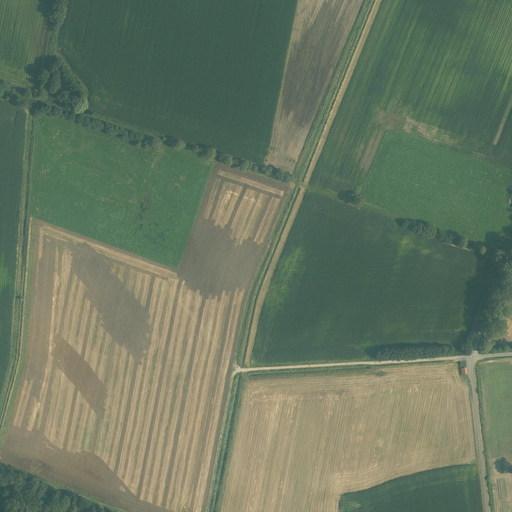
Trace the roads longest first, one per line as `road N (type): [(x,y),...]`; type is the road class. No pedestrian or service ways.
road 1 (track): [(294,182),(249,300),(206,511)]
road 2 (track): [(294,182),(16,93)]
road 3 (track): [(472,357),(234,370)]
road 4 (track): [(510,252),(294,182)]
road 5 (unclassified): [(472,357),(486,511)]
